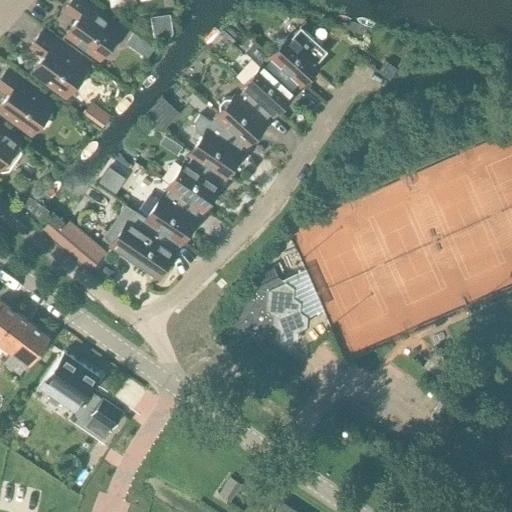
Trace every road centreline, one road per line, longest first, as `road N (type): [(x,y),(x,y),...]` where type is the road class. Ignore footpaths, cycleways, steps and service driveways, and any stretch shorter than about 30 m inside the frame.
road 1 (residential): [(155,339),(162,310),(264,215),(363,81)]
road 2 (unclassified): [(178,390),(0,264)]
road 3 (unclassified): [(352,511),(178,390)]
road 4 (residential): [(0,211),(155,339)]
road 5 (residential): [(178,390),(106,511)]
